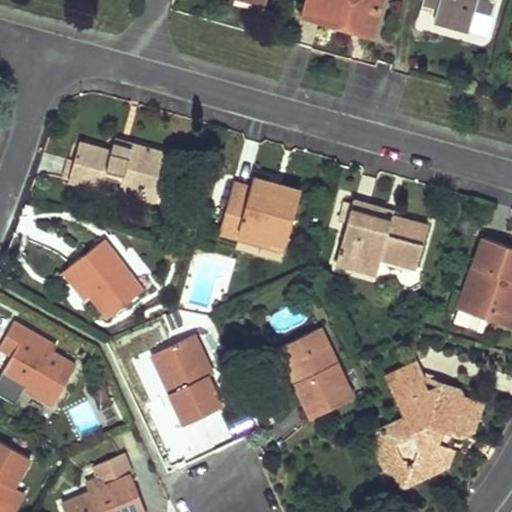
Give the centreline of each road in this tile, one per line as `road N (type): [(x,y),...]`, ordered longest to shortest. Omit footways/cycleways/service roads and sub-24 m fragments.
road 1 (residential): [(48,51),(511,176)]
road 2 (residential): [(0,205),(48,51)]
